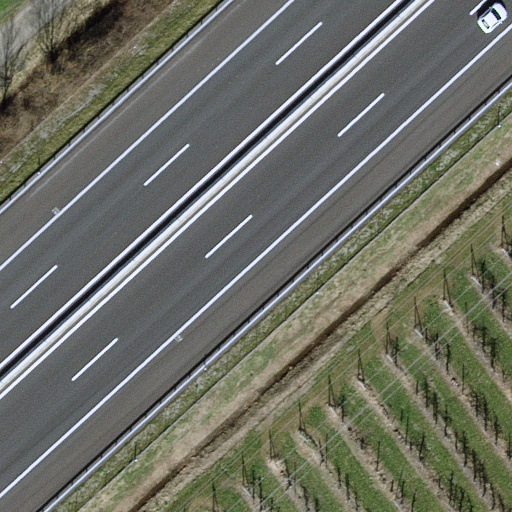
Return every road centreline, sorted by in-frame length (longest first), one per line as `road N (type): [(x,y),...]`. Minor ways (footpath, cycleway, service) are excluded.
road 1 (motorway): [(0,446),(486,0)]
road 2 (motorway): [(344,0),(0,316)]
